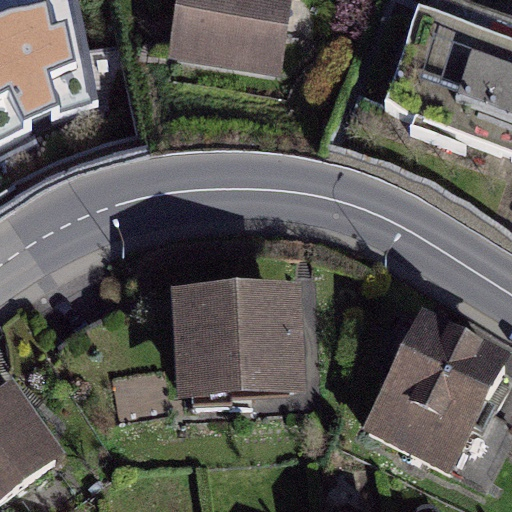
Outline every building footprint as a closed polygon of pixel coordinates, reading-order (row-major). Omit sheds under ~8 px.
[(69,0),(0,0),(0,115),(3,121),(105,56),(69,0)] [(318,0),(197,0),(193,32),(310,51),(318,0)] [(511,0),(436,0),(412,59),(511,100),(511,0)] [(343,256),(205,252),(201,377),(340,380),(343,256)] [(511,408),(511,321),(453,291),(389,416),(483,465),(511,408)] [(43,363),(0,394),(0,481),(10,495),(95,431),(43,363)]
